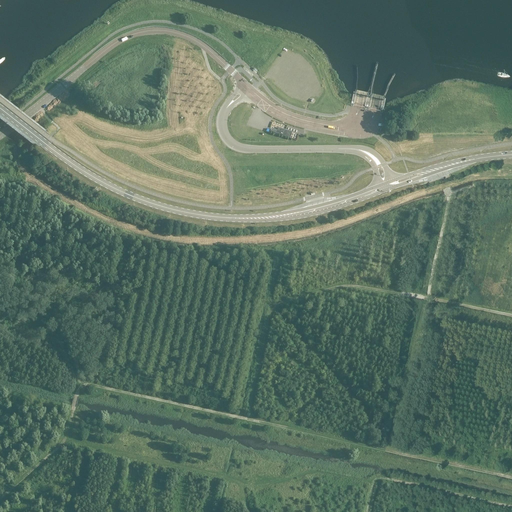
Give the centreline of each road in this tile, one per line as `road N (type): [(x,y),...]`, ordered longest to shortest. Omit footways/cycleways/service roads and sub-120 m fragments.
road 1 (track): [(76,395),(89,384),(511,478)]
road 2 (primary): [(386,187),(284,216),(183,212),(89,175),(0,108)]
road 3 (track): [(511,315),(349,285),(286,300),(270,314),(247,419)]
road 4 (tertiary): [(246,87),(191,38),(149,30),(115,42),(0,136)]
road 5 (tertiary): [(386,187),(366,152),(232,144),(222,116),(246,87)]
road 6 (track): [(366,511),(378,477),(511,506)]
road 7 (tertiary): [(369,96),(359,126),(335,129),(285,116),(246,87)]
road 8 (track): [(443,166),(447,208),(428,299)]
road 9 (primary): [(511,154),(386,187)]
road 10 (track): [(0,499),(62,443),(73,408)]
